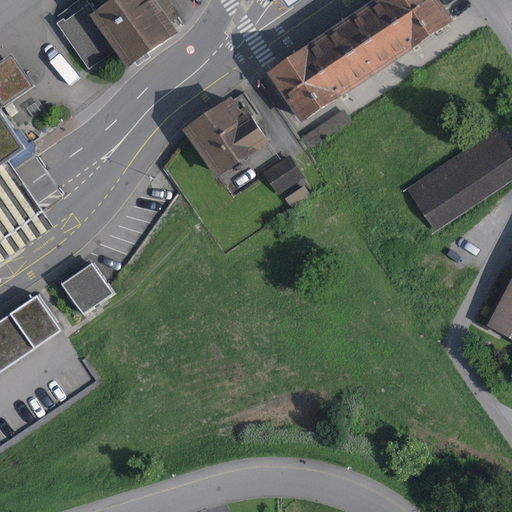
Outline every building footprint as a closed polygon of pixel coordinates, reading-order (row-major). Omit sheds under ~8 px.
[(86,0),(80,0),(59,15),(61,19),(56,23),(88,70),(115,52),(126,68),(178,32),(171,23),(181,16),(169,0),(112,0),(94,12),(86,0)] [(437,0),(384,0),(274,74),(306,121),(453,23),(437,0)] [(281,0),(288,9),(301,0),(281,0)] [(11,55),(0,62),(0,103),(3,108),(33,87),(11,55)] [(243,114),(229,94),(177,129),(212,181),(268,143),(249,114),(243,114)] [(26,149),(0,111),(0,166),(8,161),(26,149)] [(511,140),(505,130),(419,187),(444,224),(511,178),(511,140)] [(296,150),(271,169),(286,190),(312,171),(296,150)] [(8,161),(0,166),(0,263),(53,227),(8,161)] [(122,293),(102,261),(71,280),(90,312),(122,293)] [(0,377),(71,329),(48,295),(0,327),(0,377)] [(511,296),(510,295),(497,321),(511,328),(511,296)]
